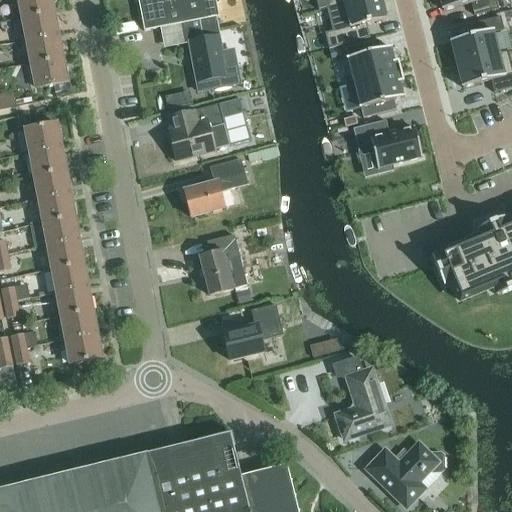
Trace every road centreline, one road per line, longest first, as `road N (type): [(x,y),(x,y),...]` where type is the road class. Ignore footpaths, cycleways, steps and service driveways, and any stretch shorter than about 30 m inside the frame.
road 1 (residential): [(160,383),(85,0)]
road 2 (residential): [(369,511),(280,433),(205,390),(160,383)]
road 3 (residential): [(403,0),(447,160),(511,132)]
road 4 (residential): [(0,424),(160,383)]
